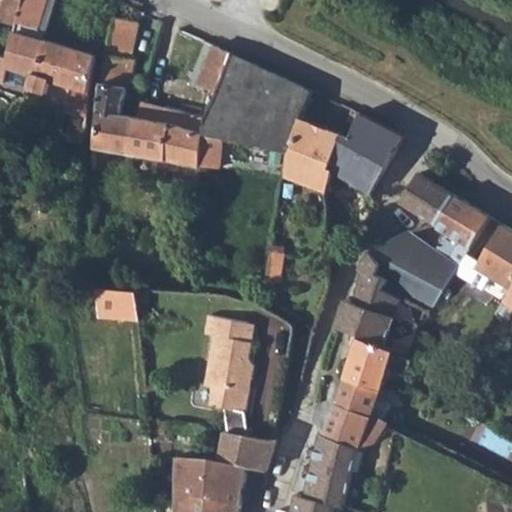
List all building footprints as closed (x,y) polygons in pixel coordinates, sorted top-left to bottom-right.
[(41,36),(52,0),(25,0),(21,21),(11,58),(0,54),(0,81),(29,89),(33,73),(41,76),(51,40),(47,38),(41,36)] [(6,0),(5,6),(1,17),(21,21),(25,0),(6,0)] [(52,0),(41,36),(47,38),(58,0),(52,0)] [(97,0),(91,24),(105,27),(111,0),(97,0)] [(127,58),(136,21),(116,17),(114,25),(112,32),(109,44),(108,53),(127,58)] [(80,95),(90,98),(91,85),(98,54),(70,45),(51,40),(41,76),(33,73),(29,89),(48,94),(51,80),(82,88),(80,95)] [(194,78),(221,87),(232,54),(208,41),(194,78)] [(99,108),(97,125),(96,140),(94,171),(106,172),(106,171),(108,155),(108,149),(132,154),(137,116),(137,115),(121,113),(136,60),(127,58),(108,53),(106,65),(101,101),(99,108)] [(303,86),(282,77),(233,54),(232,54),(221,87),(211,116),(206,131),(237,137),(291,148),(301,115),(309,89),(303,86)] [(161,108),(165,106),(141,100),(137,115),(158,120),(161,108)] [(198,129),(201,113),(165,106),(161,108),(158,120),(137,115),(132,154),(201,165),(206,131),(198,129)] [(343,119),(354,124),(360,112),(350,108),(350,107),(343,119)] [(68,141),(87,142),(88,141),(88,117),(88,116),(65,112),(63,117),(61,121),(69,122),(68,141)] [(333,168),(373,191),(406,136),(361,113),(360,112),(354,124),(348,138),(333,168)] [(206,131),(211,116),(201,113),(198,129),(206,131)] [(341,133),(301,115),(291,148),(286,172),(329,191),(327,165),(341,134),(341,133)] [(211,167),(230,170),(237,137),(206,131),(201,165),(211,167)] [(327,165),(333,168),(348,138),(341,134),(327,165)] [(113,172),(114,170),(112,170),(114,156),(108,155),(106,171),(113,172)] [(419,170),(406,191),(400,200),(400,201),(411,208),(435,223),(437,224),(455,193),(419,170)] [(0,180),(10,180),(10,173),(0,171),(0,180)] [(455,193),(437,224),(454,234),(443,252),(462,265),(468,254),(491,216),(455,193)] [(511,229),(503,224),(481,262),(468,254),(462,265),(457,273),(480,287),(488,274),(511,288),(511,229)] [(410,231),(373,248),(372,249),(372,250),(381,259),(383,261),(383,265),(378,272),(393,280),(389,287),(397,292),(433,310),(457,273),(462,265),(443,252),(410,231)] [(285,249),(272,247),(267,276),(278,278),(280,278),(285,249)] [(376,336),(397,292),(389,287),(393,280),(378,272),(383,265),(383,261),(381,259),(372,250),(366,268),(372,270),(358,299),(350,295),(336,328),(360,340),(394,352),(401,338),(385,333),(376,336)] [(263,297),(273,303),(278,278),(267,276),(263,297)] [(101,319),(140,322),(139,320),(139,288),(101,287),(101,319)] [(510,324),(511,321),(511,303),(506,300),(497,316),(510,324)] [(250,322),(211,313),(206,334),(215,335),(204,385),(212,387),(208,405),(246,413),(255,366),(250,358),(254,341),(247,340),(250,322)] [(258,324),(250,322),(247,340),(254,341),(258,324)] [(411,350),(410,334),(401,338),(394,352),(360,340),(347,377),(381,388),(389,368),(406,374),(412,359),(403,356),(405,350),(411,350)] [(347,377),(338,402),(372,414),(381,388),(347,377)] [(381,418),(386,403),(377,400),(372,414),(381,418)] [(381,418),(372,414),(338,402),(327,434),(363,449),(364,446),(381,443),(390,426),(391,423),(381,418)] [(166,436),(167,426),(148,423),(149,434),(166,436)] [(293,511),(336,511),(338,506),(346,508),(363,449),(327,434),(324,432),(323,434),(318,448),(311,475),(309,477),(304,496),(298,494),(293,511)] [(274,440),(227,433),(223,462),(251,468),(270,472),(278,440),(274,440)] [(179,458),(177,494),(244,504),(251,468),(223,462),(207,458),(179,458)] [(177,494),(175,511),(242,511),(244,504),(177,494)]
